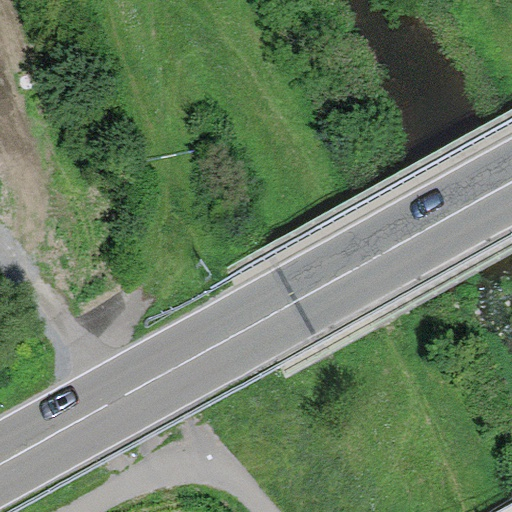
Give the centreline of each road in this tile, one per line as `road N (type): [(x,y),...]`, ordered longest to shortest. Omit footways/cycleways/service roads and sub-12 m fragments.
road 1 (primary): [(511,180),(0,463)]
road 2 (track): [(219,0),(428,417),(494,511)]
